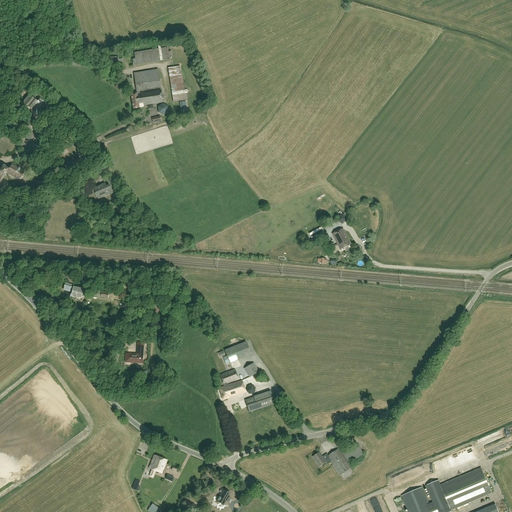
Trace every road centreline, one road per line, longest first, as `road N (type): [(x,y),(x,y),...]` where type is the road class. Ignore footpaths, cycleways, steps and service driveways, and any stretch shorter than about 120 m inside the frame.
road 1 (unclassified): [(225,466),(247,452),(397,408),(491,274),(511,264)]
road 2 (tertiary): [(225,466),(130,419),(0,270)]
road 3 (unknown): [(335,511),(477,464),(487,465),(497,494),(459,511)]
